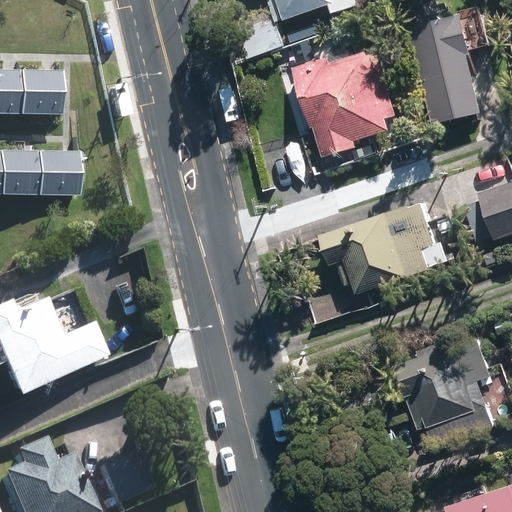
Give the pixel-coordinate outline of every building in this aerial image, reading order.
[(362,1),(361,0),(283,0),(288,16),(340,0),(342,7),(362,1)] [(467,19),(423,29),(441,114),(485,104),(467,19)] [(382,51),(305,74),(328,150),(357,141),(355,134),(395,123),(391,108),(398,105),(382,51)] [(60,70),(0,70),(0,109),(60,109),(60,70)] [(0,195),(76,196),(76,151),(0,151),(0,195)] [(511,186),(482,197),(496,238),(511,232),(511,186)] [(432,205),(327,238),(334,262),(355,255),(365,287),(434,265),(426,240),(442,235),(432,205)] [(13,299),(0,303),(0,346),(18,389),(106,352),(92,320),(62,333),(48,299),(18,312),(13,299)] [(483,344),(408,368),(430,438),(497,417),(484,374),(492,372),(483,344)] [(139,448),(100,466),(117,502),(155,485),(139,448)] [(92,511),(69,453),(6,478),(19,511),(92,511)] [(511,511),(511,488),(452,508),(453,511),(511,511)]
